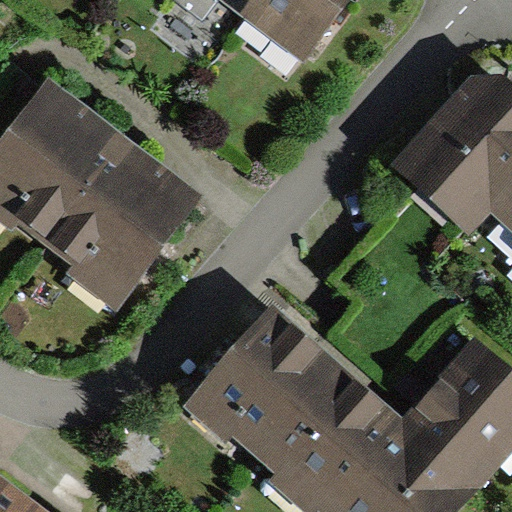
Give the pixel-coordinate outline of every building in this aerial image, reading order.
[(214,0),(242,20),(256,0),(214,0)] [(354,0),(256,0),(242,20),(305,67),(354,0)] [(467,243),(488,219),(511,189),(511,96),(480,70),(390,180),(467,243)] [(20,227),(48,248),(130,144),(50,81),(0,144),(0,226),(12,236),(20,227)] [(202,201),(130,144),(48,248),(75,269),(71,274),(117,310),(202,201)] [(511,189),(488,219),(511,238),(511,259),(511,261),(511,189)] [(233,448),(254,466),(335,372),(272,317),(183,419),(226,456),(233,448)] [(511,389),(472,354),(402,432),(476,498),(511,457),(511,389)] [(330,511),(402,432),(335,372),(254,466),(276,486),(268,495),(288,511),(330,511)] [(463,511),(476,498),(402,432),(330,511),(463,511)] [(33,511),(0,487),(0,511),(33,511)]
